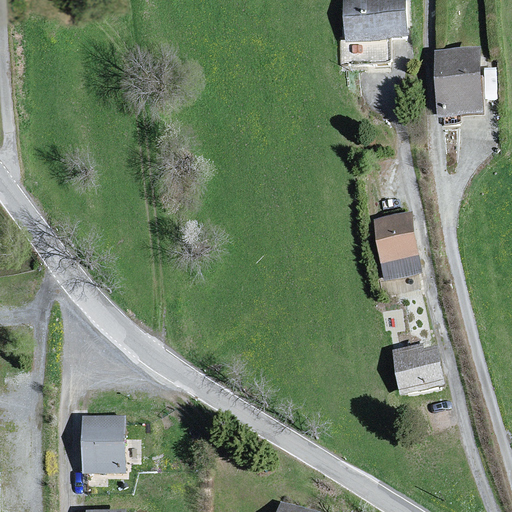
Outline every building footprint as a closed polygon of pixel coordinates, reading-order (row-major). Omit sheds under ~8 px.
[(403,45),(402,3),(345,5),(347,46),(403,45)] [(480,119),(477,59),(436,61),(440,122),(480,119)] [(419,282),(409,224),(376,230),(386,287),(419,282)] [(423,362),(422,356),(396,361),(403,401),(443,394),(437,360),(423,362)] [(122,426),(83,427),(84,478),(123,477),(122,426)]
